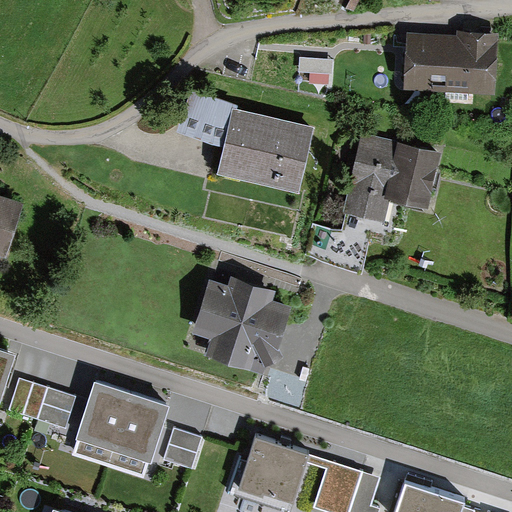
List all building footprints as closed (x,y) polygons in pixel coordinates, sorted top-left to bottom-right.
[(457,31),(407,28),(404,82),(495,87),(499,28),(457,25),(457,31)] [(312,128),(231,109),(215,175),(296,195),(312,128)] [(437,155),(360,139),(344,217),(377,224),(383,195),(427,204),(437,155)] [(0,256),(2,257),(18,203),(0,198),(0,256)] [(220,286),(205,282),(190,330),(212,337),(205,357),(259,375),(280,313),(266,308),(272,290),(224,274),(220,286)] [(0,385),(13,345),(0,341),(0,385)] [(9,406),(38,415),(48,384),(20,374),(9,406)] [(168,397),(97,375),(73,449),(144,472),(168,397)] [(77,393),(48,384),(38,415),(67,425),(77,393)] [(330,445),(244,417),(225,474),(312,502),(330,445)] [(202,433),(174,424),(164,457),(192,465),(202,433)] [(330,457),(316,504),(342,511),(351,511),(365,468),(330,457)] [(485,511),(491,496),(405,468),(390,511),(485,511)] [(87,511),(54,501),(50,511),(87,511)]
